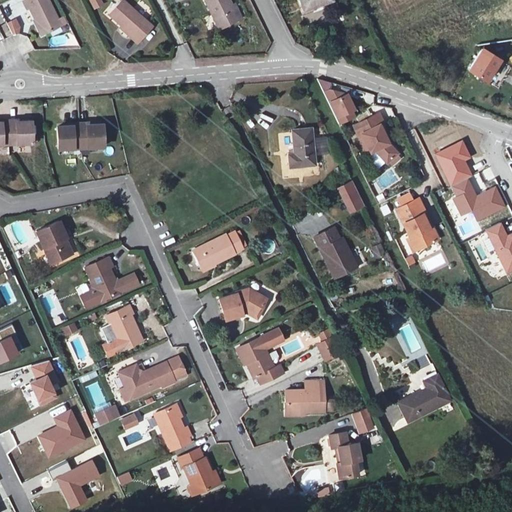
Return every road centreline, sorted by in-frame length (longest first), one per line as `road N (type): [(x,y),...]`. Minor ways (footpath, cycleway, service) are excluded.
road 1 (residential): [(261,480),(129,199),(118,191),(0,206)]
road 2 (residential): [(30,84),(291,67)]
road 3 (residential): [(291,67),(323,68),(511,132)]
